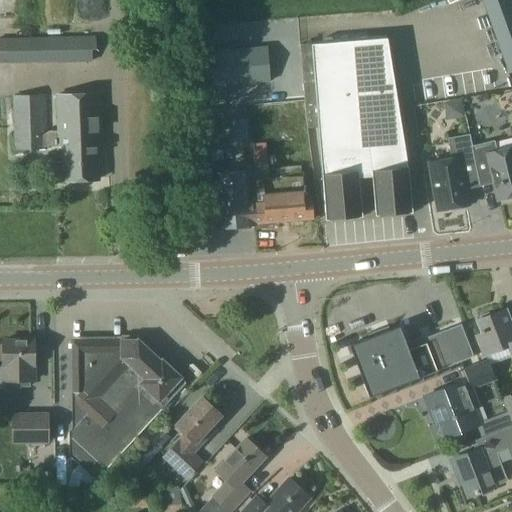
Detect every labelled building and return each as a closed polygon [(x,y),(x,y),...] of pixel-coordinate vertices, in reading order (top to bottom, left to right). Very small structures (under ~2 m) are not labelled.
[(511,24),(503,2),(484,8),(509,79),(511,78),(511,24)] [(0,63),(92,62),(91,36),(0,38),(0,63)] [(407,166),(386,37),(311,43),(322,180),(358,177),(371,176),(375,216),(411,213),(407,166)] [(210,86),(269,81),(266,46),(207,51),(210,86)] [(14,150),(47,149),(47,147),(62,146),(63,181),(98,179),(97,145),(101,145),(100,94),(56,95),(57,131),(46,131),(45,94),(12,95),(14,150)] [(249,119),(225,121),(226,146),(251,145),(249,119)] [(260,120),(251,121),(253,144),(270,142),(269,136),(261,137),(260,120)] [(464,180),(477,178),(471,146),(469,134),(447,138),(450,158),(428,162),(436,210),(452,208),(454,210),(464,209),(465,206),(468,205),(464,180)] [(494,140),(471,146),(477,178),(491,175),(497,200),(499,200),(501,203),(511,200),(511,197),(511,147),(496,151),(494,140)] [(286,169),(268,171),(269,178),(260,179),(261,184),(256,185),(255,185),(257,202),(250,203),(252,224),(313,219),(311,198),(302,199),(302,191),(303,191),(301,171),(286,173),(286,169)] [(211,197),(213,224),(216,224),(216,228),(236,226),(237,229),(248,228),(248,225),(251,225),(251,224),(252,224),(250,203),(257,202),(255,185),(256,185),(255,170),(248,171),(212,174),(214,196),(211,197)] [(362,217),(358,177),(322,180),(325,220),(362,217)] [(163,216),(163,233),(185,232),(184,216),(163,216)] [(511,328),(511,329),(504,310),(490,316),(487,313),(480,315),(480,319),(476,321),(482,334),(476,337),(483,355),(507,346),(511,357),(511,328)] [(349,345),(369,397),(418,378),(418,377),(463,361),(450,324),(404,341),(398,326),(368,338),(355,332),(349,345)] [(33,381),(33,341),(2,341),(2,377),(15,377),(15,381),(33,381)] [(71,341),(71,429),(68,433),(68,437),(69,438),(69,463),(92,484),(150,421),(144,415),(157,401),(163,407),(178,390),(178,391),(185,384),(161,361),(160,363),(136,341),(71,341)] [(480,406),(473,388),(495,380),(487,360),(458,372),(462,383),(425,397),(435,423),(439,421),(441,426),(438,433),(445,437),(445,438),(446,437),(452,440),(455,434),(478,425),(472,409),(480,406)] [(501,397),(511,424),(511,393),(510,394),(501,397)] [(185,479),(200,463),(191,455),(209,435),(206,432),(220,416),(200,398),(175,425),(185,435),(163,458),(185,479)] [(46,441),(46,413),(12,413),(12,441),(46,441)] [(511,426),(489,435),(482,438),(483,439),(476,442),(479,451),(450,462),(459,486),(463,484),(464,488),(464,489),(467,498),(474,496),(473,495),(481,492),(482,497),(493,493),(492,488),(494,487),(506,482),(496,454),(508,449),(511,459),(511,460),(511,426)] [(133,478),(162,447),(150,436),(122,467),(133,478)] [(228,511),(244,495),(237,488),(264,458),(245,440),(215,473),(226,482),(212,497),(228,511)] [(57,489),(58,472),(26,471),(25,487),(57,489)] [(295,511),(309,498),(288,479),(261,509),(252,501),(241,511),(295,511)] [(117,494),(125,493),(126,508),(129,508),(157,506),(157,511),(181,511),(179,485),(156,487),(156,489),(128,491),(128,492),(125,492),(125,490),(116,491),(104,495),(109,510),(121,505),(117,494)]
